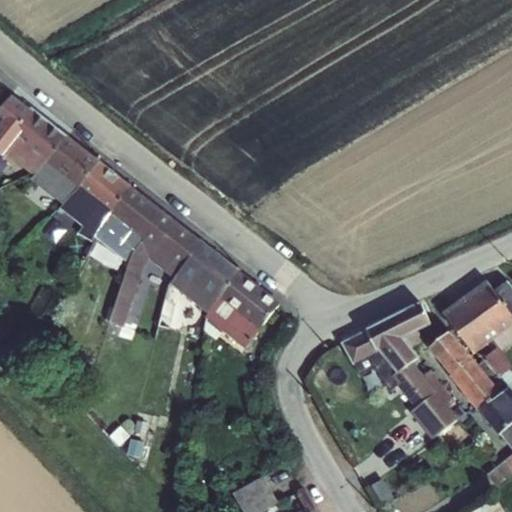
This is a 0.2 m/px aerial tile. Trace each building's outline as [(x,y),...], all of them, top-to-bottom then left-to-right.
[(0,146),(31,108),(25,103),(19,98),(0,121),(0,146)] [(38,173),(67,136),(31,108),(0,146),(0,149),(6,154),(10,157),(13,152),(37,172),(38,173)] [(99,161),(67,136),(38,173),(35,177),(66,202),(71,196),(80,186),(99,161)] [(99,161),(80,186),(112,211),(131,186),(99,161)] [(112,211),(80,186),(71,196),(74,199),(71,201),(90,216),(102,225),(104,222),(112,211)] [(163,211),(131,186),(112,211),(132,227),(124,238),(117,247),(126,255),(128,252),(131,255),(133,253),(145,239),(143,237),(163,211)] [(112,211),(104,222),(124,238),(132,227),(112,211)] [(202,242),(163,211),(143,237),(145,239),(133,253),(136,256),(133,260),(130,258),(117,297),(130,301),(140,267),(149,257),(176,277),(202,242)] [(99,229),(102,225),(90,216),(78,232),(91,243),(99,229)] [(240,271),(202,242),(176,277),(173,281),(210,310),(240,271)] [(148,264),(127,324),(143,330),(165,270),(148,264)] [(240,271),(210,310),(206,315),(246,346),(280,303),(240,271)] [(486,282),(442,313),(474,355),(511,325),(511,287),(506,282),(492,291),(486,282)] [(167,297),(165,305),(162,316),(171,318),(176,299),(167,297)] [(421,304),(366,331),(397,373),(411,363),(418,358),(410,348),(423,341),(417,331),(431,325),(421,304)] [(397,373),(366,331),(341,345),(359,376),(374,368),(390,391),(397,385),(415,407),(409,412),(432,440),(458,421),(448,408),(455,402),(431,371),(423,376),(411,363),(397,373)] [(478,410),(502,393),(477,364),(450,332),(429,348),(478,410)] [(484,358),(511,387),(511,388),(511,372),(509,369),(511,367),(497,348),(484,358)] [(511,387),(484,358),(477,364),(502,393),(511,387)] [(502,393),(478,410),(498,435),(499,434),(511,423),(511,388),(511,387),(502,393)] [(511,423),(499,434),(511,450),(511,423)] [(511,455),(487,475),(496,487),(511,473),(511,455)] [(268,473),(234,489),(245,511),(257,511),(282,500),(268,473)] [(505,511),(496,497),(471,511),(505,511)] [(310,511),(302,498),(278,511),(310,511)]
